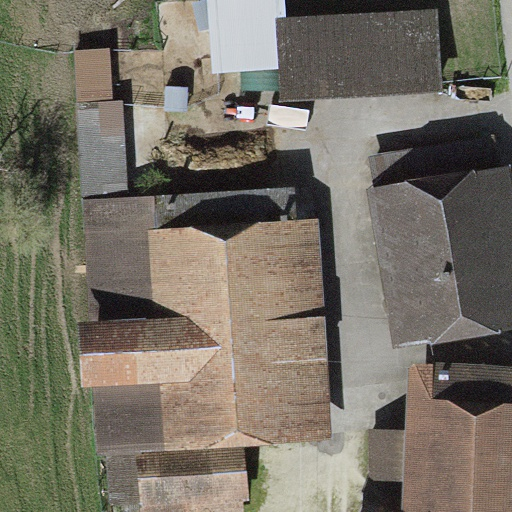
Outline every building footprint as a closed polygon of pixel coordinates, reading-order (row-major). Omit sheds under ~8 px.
[(435,15),(280,23),(284,92),(439,84),(435,15)] [(110,81),(81,83),(99,436),(303,425),(291,191),(144,198),(139,100),(111,102),(110,81)] [(511,276),(492,143),(388,159),(414,329),(511,314),(511,276)] [(511,511),(511,372),(436,369),(427,511),(511,511)] [(241,496),(238,447),(114,455),(117,504),(241,496)]
